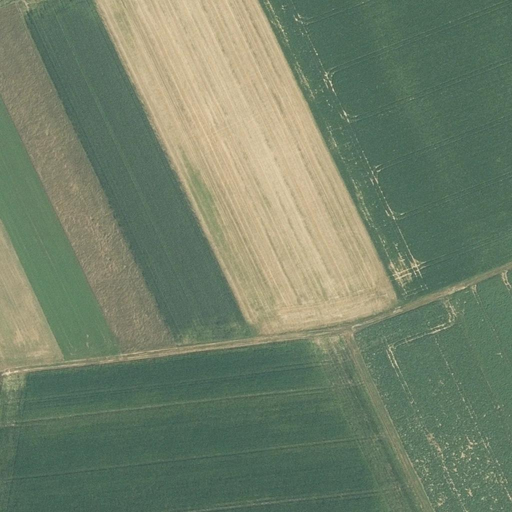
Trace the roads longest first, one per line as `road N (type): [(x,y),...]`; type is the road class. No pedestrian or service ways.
road 1 (track): [(0,372),(345,331),(511,266)]
road 2 (track): [(430,511),(345,331)]
